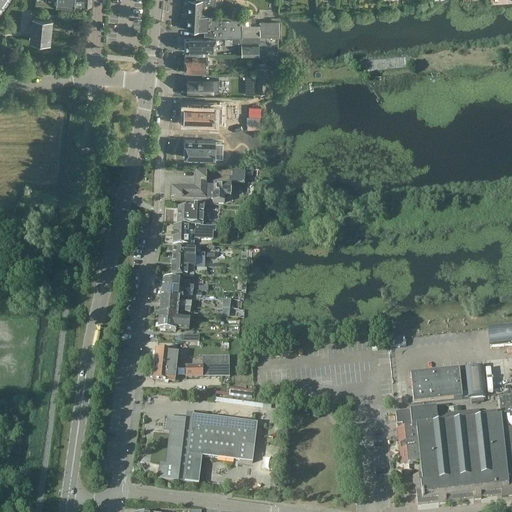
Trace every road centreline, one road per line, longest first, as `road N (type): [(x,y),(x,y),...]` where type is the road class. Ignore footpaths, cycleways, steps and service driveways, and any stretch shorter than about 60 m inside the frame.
road 1 (secondary): [(68,495),(92,333),(149,82)]
road 2 (residential): [(116,491),(158,174)]
road 3 (residential): [(271,511),(116,491)]
